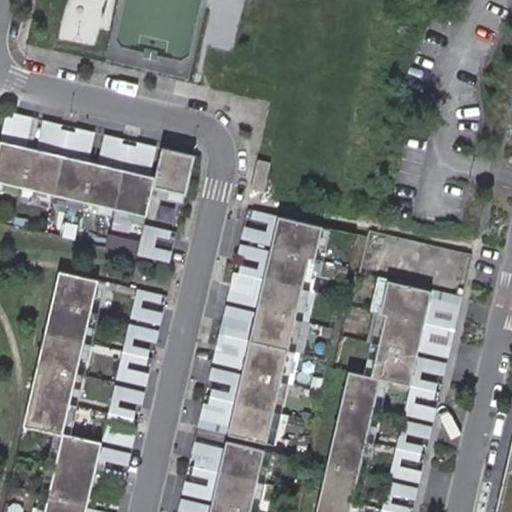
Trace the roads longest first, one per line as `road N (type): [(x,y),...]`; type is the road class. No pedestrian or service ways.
road 1 (residential): [(142,511),(221,152),(205,129),(189,123),(0,75)]
road 2 (residential): [(511,292),(460,511)]
